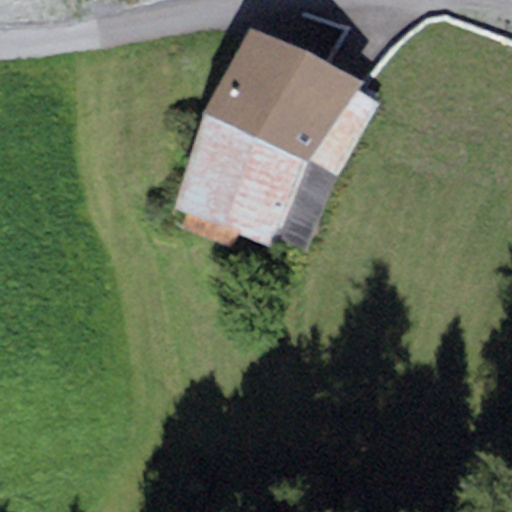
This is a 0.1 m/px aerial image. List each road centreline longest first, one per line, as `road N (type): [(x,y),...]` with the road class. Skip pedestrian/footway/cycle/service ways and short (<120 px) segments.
road 1 (track): [(494,0),(511,6),(511,477),(474,511)]
road 2 (unclassified): [(0,41),(257,0)]
